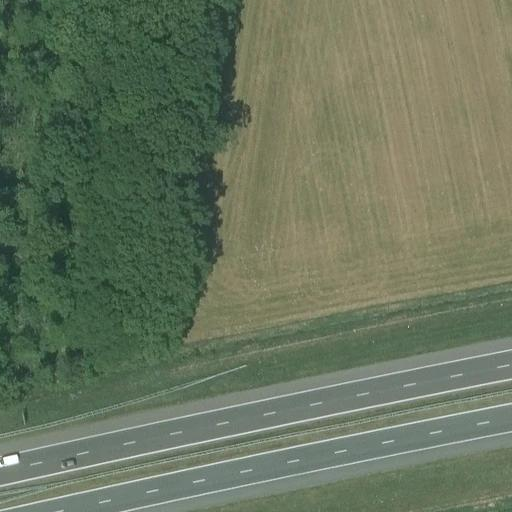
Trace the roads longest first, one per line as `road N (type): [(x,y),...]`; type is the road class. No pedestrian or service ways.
road 1 (motorway): [(511,368),(0,474)]
road 2 (motorway): [(73,511),(511,421)]
road 3 (unclassified): [(126,333),(177,0)]
